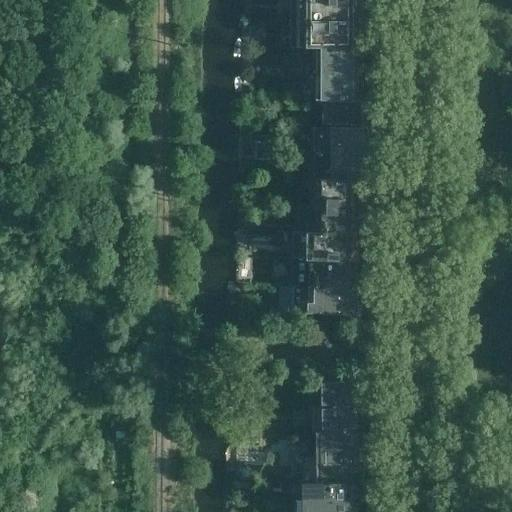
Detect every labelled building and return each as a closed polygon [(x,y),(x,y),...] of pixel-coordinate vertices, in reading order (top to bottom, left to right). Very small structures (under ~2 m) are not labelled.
[(363,21),(362,0),(311,0),(311,11),(298,11),(298,21),(363,21)] [(363,48),(363,21),(298,21),(298,31),(311,31),(311,48),(363,48)] [(363,75),(363,48),(311,48),(311,65),(306,65),(306,75),(363,75)] [(363,102),(363,75),(306,75),(306,83),(302,83),(302,102),(327,102),(363,102)] [(363,126),(363,102),(327,102),(327,126),(363,126)] [(363,144),(363,135),(360,133),(360,130),(317,130),(317,156),(360,155),(360,145),(363,144)] [(363,176),(363,167),(360,165),(360,155),(317,156),(317,181),(360,181),(360,178),(363,176)] [(360,181),(317,181),(307,181),(307,191),(314,191),(314,208),(363,208),(363,181),(360,181)] [(363,235),(363,208),(314,208),(314,226),(307,226),(307,235),(363,235)] [(363,262),(363,235),(307,235),(307,245),(314,245),(314,262),(363,262)] [(363,289),(363,262),(314,262),(308,262),(308,289),(363,289)] [(363,316),(363,289),(308,289),(308,313),(363,316)] [(364,395),(364,385),(361,383),(361,380),(323,380),(323,406),(361,406),(361,397),(364,395)] [(364,427),(364,417),(361,415),(361,406),(323,406),(323,431),(323,432),(361,432),(361,429),(364,427)] [(261,446),(261,435),(261,431),(245,430),(245,446),(261,446)] [(364,464),(364,450),(364,449),(364,432),(361,432),(323,432),(323,431),(316,431),(316,432),(316,466),(303,466),(303,482),(315,482),(364,483),(364,464)] [(364,499),(364,483),(315,482),(315,496),(315,499),(364,499)] [(364,511),(364,499),(315,499),(315,503),(308,503),(308,511),(364,511)]
